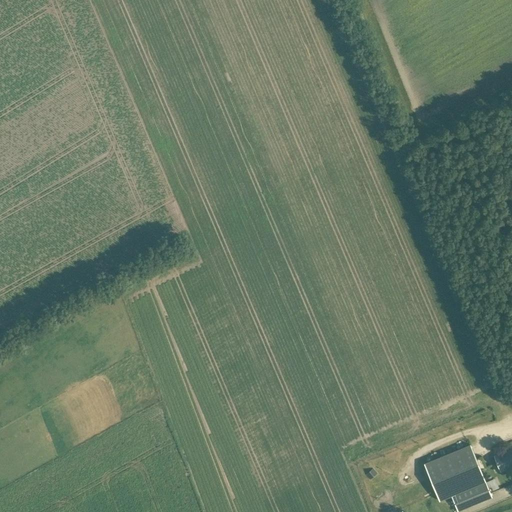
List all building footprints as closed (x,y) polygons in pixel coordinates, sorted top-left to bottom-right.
[(492,497),(486,481),(470,444),(424,463),(439,501),(452,496),(458,511),(492,497)] [(511,449),(495,456),(501,471),(511,466),(511,449)] [(360,472),(377,466),(375,460),(358,466),(360,472)] [(366,486),(384,480),(381,469),(370,473),(371,478),(364,480),(366,486)] [(386,488),(369,494),(372,501),(389,495),(386,488)] [(396,509),(404,506),(402,499),(394,501),(396,509)]
